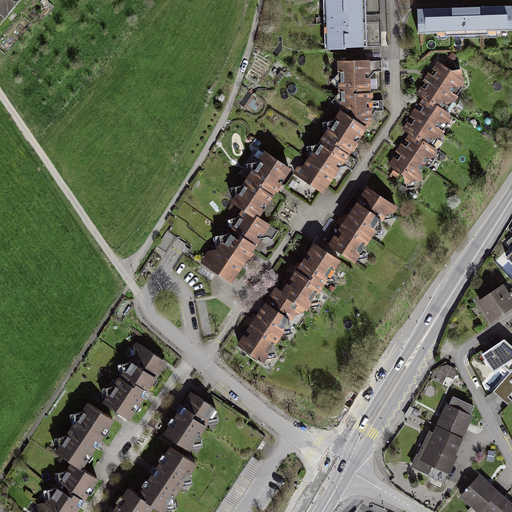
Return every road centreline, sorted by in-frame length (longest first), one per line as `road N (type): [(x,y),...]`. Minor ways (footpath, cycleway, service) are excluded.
road 1 (track): [(129,283),(141,250),(225,118),(260,0)]
road 2 (track): [(0,93),(129,283)]
road 3 (primary): [(461,276),(340,465)]
road 4 (residential): [(340,465),(189,344)]
road 5 (residential): [(511,461),(459,360),(511,316)]
road 6 (residential): [(189,344),(140,301),(163,280),(181,288),(190,332)]
